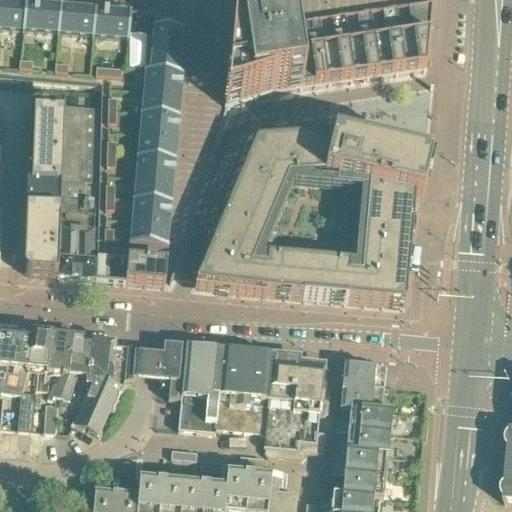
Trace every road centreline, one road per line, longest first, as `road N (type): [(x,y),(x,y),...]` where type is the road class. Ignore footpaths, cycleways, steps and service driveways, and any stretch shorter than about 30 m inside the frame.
road 1 (residential): [(150,326),(472,352)]
road 2 (secondary): [(494,46),(472,352)]
road 3 (secondary): [(472,352),(452,511)]
road 4 (residential): [(0,314),(150,326)]
road 5 (residential): [(127,444),(57,477),(0,478)]
road 6 (residential): [(212,511),(146,504),(152,446)]
road 7 (residential): [(150,326),(144,404),(127,444)]
